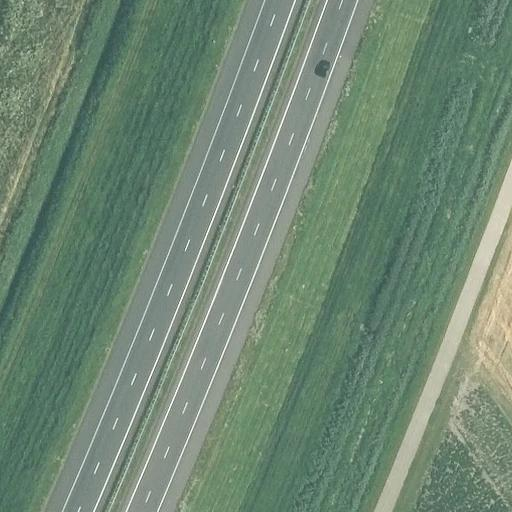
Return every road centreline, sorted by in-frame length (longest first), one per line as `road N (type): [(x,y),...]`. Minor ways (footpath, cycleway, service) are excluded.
road 1 (motorway): [(152,511),(315,123),(357,0)]
road 2 (motorway): [(271,0),(68,511)]
